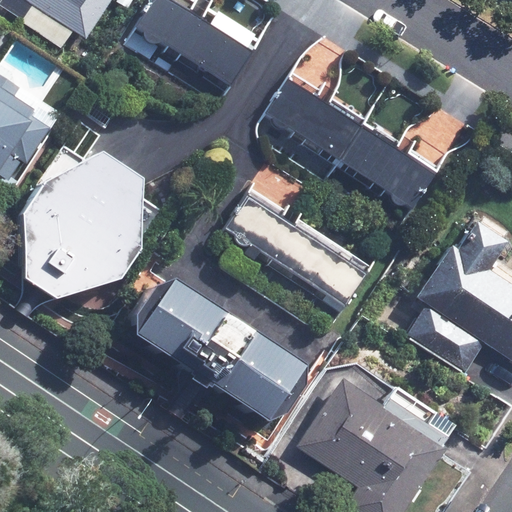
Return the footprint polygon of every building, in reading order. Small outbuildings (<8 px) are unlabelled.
[(17,0),(25,4),(17,17),(62,46),(70,33),(83,41),(109,0),(17,0)] [(259,42),(188,0),(146,0),(127,33),(229,93),(259,42)] [(46,131),(6,105),(15,91),(0,81),(0,178),(11,162),(21,169),(46,131)] [(431,180),(281,83),(256,122),(406,218),(431,180)] [(132,185),(89,158),(35,184),(14,218),(25,277),(54,297),(114,280),(132,250),(132,185)] [(360,280),(238,199),(214,235),(336,316),(360,280)] [(408,302),(418,308),(400,337),(461,376),(479,347),(511,367),(511,276),(489,262),(498,246),(464,225),(445,256),(439,253),(408,302)] [(299,367),(165,283),(164,284),(162,284),(160,285),(158,286),(157,287),(155,288),(153,289),(152,290),(150,291),(149,292),(148,293),(146,294),(145,296),(144,297),(143,299),(141,300),(140,302),(139,303),(138,305),(138,306),(137,308),(136,310),(135,312),(135,313),(134,315),(134,317),(134,319),(133,321),(133,322),(133,324),(133,326),(133,328),(133,330),(133,332),(134,334),(268,417),(270,417),(272,417),(274,417),(276,417),(278,417),(280,416),(282,415),(284,415),(286,414),(288,413),(290,412),(291,410),(293,409),(294,407),(296,406),(297,404),(298,403),(300,401),(301,399),(301,397),(302,395),(303,393),(303,391),(304,389),(304,387),(304,385),(304,383),(304,381),(304,379),(303,376),(303,374),(302,372),(301,370),(300,369),(299,367)] [(335,384),(293,450),(352,487),(337,511),(338,511),(403,511),(442,451),(335,384)]
